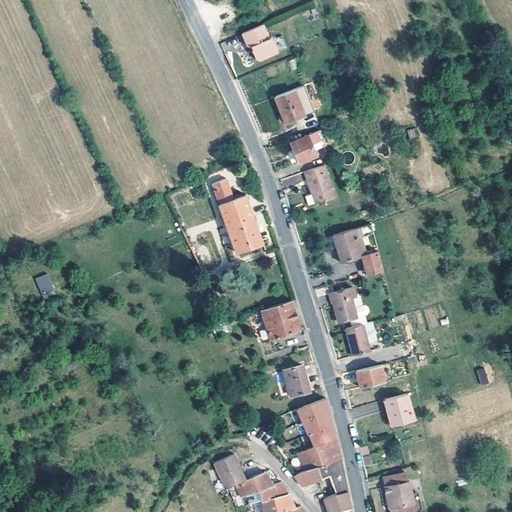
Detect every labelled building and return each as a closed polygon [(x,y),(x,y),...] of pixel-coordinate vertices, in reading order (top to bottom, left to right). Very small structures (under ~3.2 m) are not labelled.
[(313,23),(311,23),(313,27),(325,23),(320,10),(309,14),(313,23)] [(261,23),(241,33),(247,45),(253,46),(254,50),(253,50),(256,58),(260,59),(278,50),(271,36),(268,37),(261,23)] [(489,45),(483,47),(485,53),(491,50),(489,45)] [(294,89),(276,97),(286,122),(304,115),(294,89)] [(407,130),(409,138),(417,136),(415,128),(407,130)] [(291,141),(292,144),(300,161),(316,155),(314,150),(317,149),(325,145),(319,130),(291,141)] [(293,165),(300,161),(292,144),(286,147),(293,165)] [(313,191),(317,202),(334,196),(323,166),(304,172),(310,192),(313,191)] [(226,179),(212,184),(237,253),(263,244),(245,195),(233,199),(226,179)] [(340,262),(361,256),(356,241),(361,240),(363,239),(362,235),(372,232),(369,222),(332,235),(340,262)] [(365,254),(365,253),(361,240),(356,241),(361,256),(363,255),(365,254)] [(365,253),(365,254),(368,264),(366,264),(368,273),(382,269),(378,254),(376,249),(365,253)] [(52,263),(41,269),(51,284),(61,278),(52,263)] [(328,294),(326,286),(314,289),(317,297),(328,294)] [(348,319),(350,327),(361,324),(365,323),(363,315),(366,315),(367,312),(366,307),(362,305),(353,308),(350,297),(354,295),(352,287),(328,294),(330,301),(331,301),(337,322),(348,319)] [(300,330),(291,300),(261,310),(270,339),(300,330)] [(366,344),(371,343),(375,341),(370,322),(365,323),(361,324),(366,344)] [(366,344),(361,324),(350,327),(344,328),(351,355),(368,351),(366,344)] [(301,364),(283,369),(291,396),(309,390),(301,364)] [(359,387),(384,380),(380,364),(377,365),(355,370),(359,387)] [(484,367),(477,369),(480,385),(488,383),(484,367)] [(406,393),(385,399),(392,426),(413,420),(406,393)] [(306,429),(329,420),(324,398),(297,409),(306,429)] [(318,465),(338,457),(336,448),(334,441),(331,426),(329,420),(306,429),(313,447),(298,454),(303,472),(318,465)] [(234,456),(225,459),(214,465),(226,490),(228,489),(235,486),(236,485),(243,482),(235,464),(236,461),(234,456)] [(329,476),(342,471),(340,464),(339,459),(338,457),(318,465),(322,479),(329,476)] [(243,482),(245,480),(236,461),(235,464),(243,482)] [(317,481),(322,479),(318,465),(303,472),(293,476),(297,479),(302,486),(317,481)] [(261,501),(285,494),(280,483),(271,485),(268,478),(264,471),(245,480),(243,482),(236,485),(235,486),(240,497),(242,496),(242,500),(249,497),(248,493),(259,490),(261,501)] [(335,495),(346,491),(342,471),(329,476),(335,495)] [(412,503),(411,494),(408,481),(407,481),(405,472),(381,477),(385,494),(389,493),(392,508),(412,503)] [(327,511),(341,511),(350,508),(347,495),(346,491),(335,495),(323,499),(327,511)] [(417,493),(411,494),(412,503),(392,508),(389,493),(385,494),(389,511),(418,511),(420,510),(417,493)] [(282,511),(294,507),(290,500),(287,494),(285,494),(261,501),(263,511),(282,511)]
